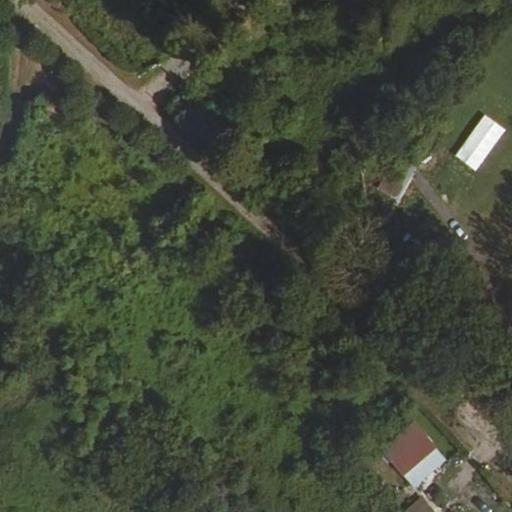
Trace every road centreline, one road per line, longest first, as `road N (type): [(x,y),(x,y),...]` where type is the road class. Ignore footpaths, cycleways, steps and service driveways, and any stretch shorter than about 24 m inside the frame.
road 1 (unclassified): [(511,461),(14,0)]
road 2 (track): [(0,192),(30,16)]
